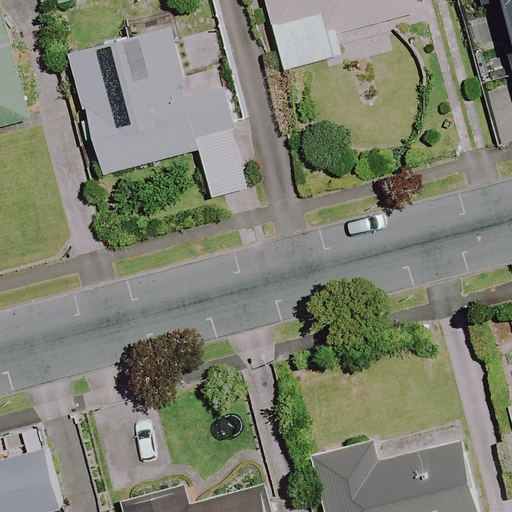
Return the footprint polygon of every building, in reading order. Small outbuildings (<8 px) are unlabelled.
[(262,0),(283,72),(342,56),(336,36),(413,14),(408,0),(262,0)] [(511,0),(472,0),(491,72),(511,66),(511,0)] [(0,127),(27,120),(0,17),(0,127)] [(187,99),(167,21),(66,47),(99,176),(196,151),(208,200),(247,190),(222,91),(187,99)] [(469,511),(454,446),(373,465),(369,447),(314,460),(326,511),(469,511)] [(0,511),(54,511),(60,510),(46,456),(0,468),(0,511)] [(259,511),(253,483),(127,511),(259,511)]
